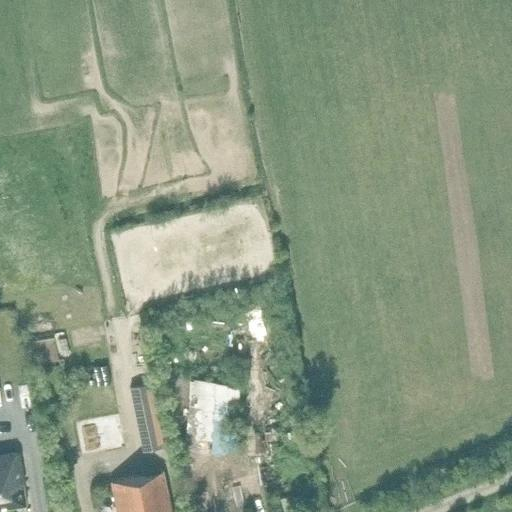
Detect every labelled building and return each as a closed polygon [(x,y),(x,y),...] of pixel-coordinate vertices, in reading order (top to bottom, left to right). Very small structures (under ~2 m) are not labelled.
[(236,451),(239,381),(189,379),(184,439),(212,440),(211,450),(236,451)] [(129,387),(142,450),(165,445),(154,396),(163,394),(160,381),(151,383),(151,382),(129,387)] [(96,446),(89,421),(69,427),(76,452),(96,446)] [(0,509),(24,505),(18,453),(0,455),(0,509)] [(116,511),(169,511),(161,470),(110,480),(116,511)]
